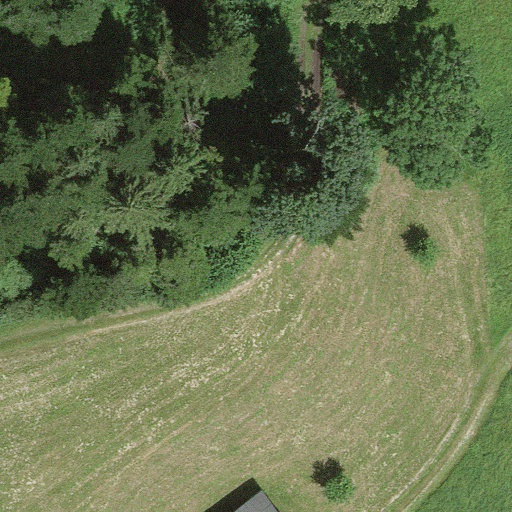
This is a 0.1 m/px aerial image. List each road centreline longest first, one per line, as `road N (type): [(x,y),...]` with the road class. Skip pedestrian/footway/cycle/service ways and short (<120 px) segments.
road 1 (track): [(280,0),(238,265),(190,296),(0,346)]
road 2 (track): [(399,511),(429,483),(511,356)]
